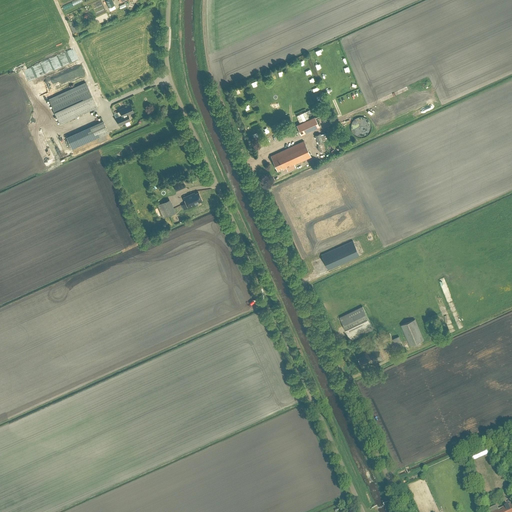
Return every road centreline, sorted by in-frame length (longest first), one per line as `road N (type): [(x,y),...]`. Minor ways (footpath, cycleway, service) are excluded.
road 1 (tertiary): [(362,511),(173,88),(168,0)]
road 2 (unclassified): [(401,511),(239,146)]
road 3 (track): [(239,146),(208,64),(203,0)]
